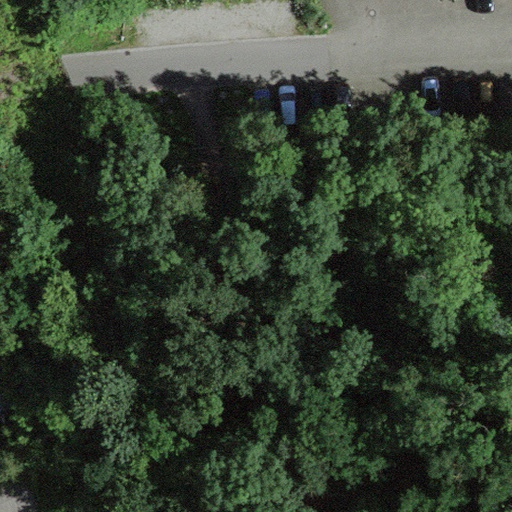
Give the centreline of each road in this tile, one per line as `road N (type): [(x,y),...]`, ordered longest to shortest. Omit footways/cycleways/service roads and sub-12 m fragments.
road 1 (residential): [(0,88),(253,59),(511,50)]
road 2 (track): [(198,64),(226,259),(272,426),(318,511)]
